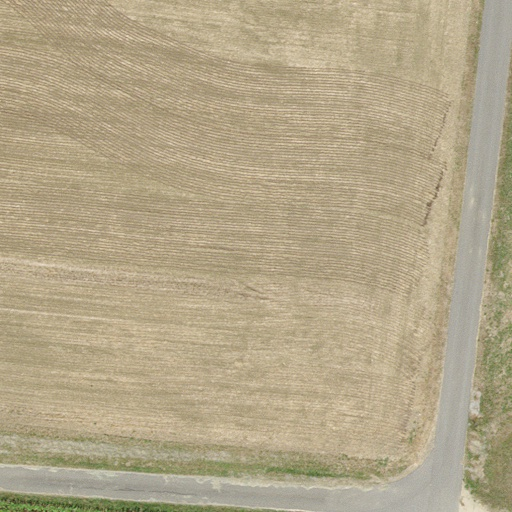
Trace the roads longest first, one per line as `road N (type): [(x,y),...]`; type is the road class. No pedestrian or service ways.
road 1 (unclassified): [(428,511),(484,0)]
road 2 (unclassified): [(0,479),(390,511)]
